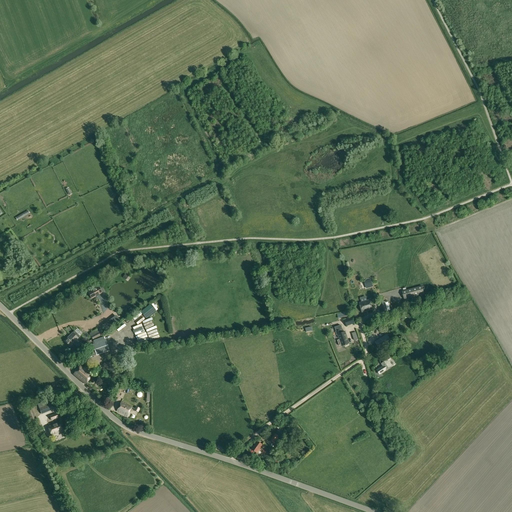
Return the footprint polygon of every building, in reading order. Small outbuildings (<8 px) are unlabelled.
[(25,212),(15,218),(17,220),(26,215),(25,212)] [(402,291),(404,299),(424,293),(422,286),(402,291)] [(88,292),(91,299),(102,293),(98,287),(88,292)] [(369,300),(359,303),(362,312),(372,309),(369,300)] [(387,311),(384,302),(378,303),(381,313),(387,311)] [(156,311),(151,305),(141,312),(146,319),(156,311)] [(344,321),(346,327),(354,324),(352,317),(344,321)] [(345,344),(345,345),(348,344),(348,343),(345,331),(344,332),(341,333),(340,330),(339,330),(342,329),(340,324),(334,326),(335,331),(336,335),(338,334),(339,340),(337,340),(339,346),(341,345),(345,344)] [(80,336),(75,331),(65,341),(70,346),(73,343),(80,336)] [(380,348),(389,343),(391,341),(387,334),(375,342),(379,349),(380,348)] [(106,340),(92,344),(96,356),(110,351),(106,340)] [(92,357),(90,350),(83,352),(86,359),(92,357)] [(380,362),(381,364),(383,367),(377,371),(379,374),(391,366),(387,360),(390,358),(388,355),(380,360),(380,362)] [(85,384),(92,376),(80,366),(73,375),(85,384)] [(123,385),(118,383),(113,396),(118,398),(123,385)] [(49,400),(38,404),(42,413),(53,409),(49,400)] [(121,402),(117,411),(127,416),(131,407),(121,402)] [(33,409),(27,411),(30,421),(36,419),(33,409)] [(55,420),(56,423),(48,427),(51,436),(63,431),(60,422),(58,423),(57,419),(55,420)] [(270,441),(275,444),(277,441),(281,444),(283,440),(283,439),(275,434),(270,441)] [(260,451),(260,450),(263,445),(257,441),(252,449),(257,453),(258,453),(259,453),(259,454),(259,453),(260,453),(261,453),(261,452),(261,451),(260,451)]
